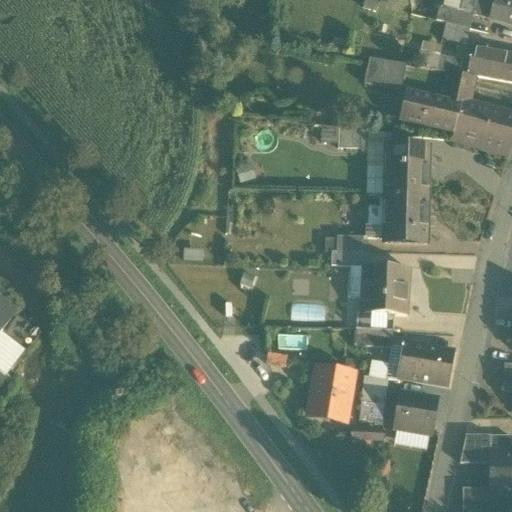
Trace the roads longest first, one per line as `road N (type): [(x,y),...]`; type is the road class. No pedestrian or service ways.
road 1 (secondary): [(0,136),(306,511)]
road 2 (unclassified): [(511,183),(435,511)]
